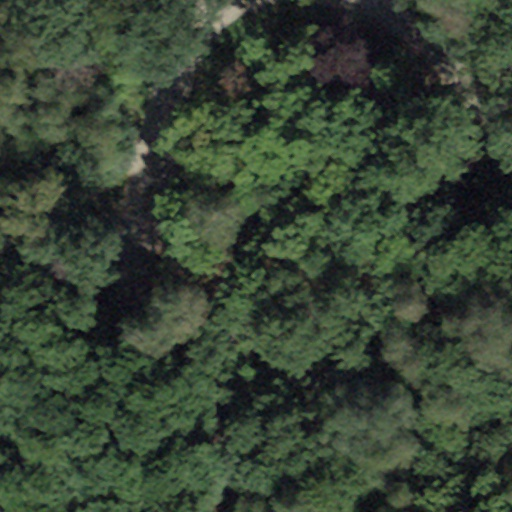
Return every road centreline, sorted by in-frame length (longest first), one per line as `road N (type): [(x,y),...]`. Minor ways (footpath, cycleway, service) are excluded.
road 1 (track): [(245,0),(194,14),(96,406),(86,511)]
road 2 (track): [(511,160),(378,3),(363,0)]
